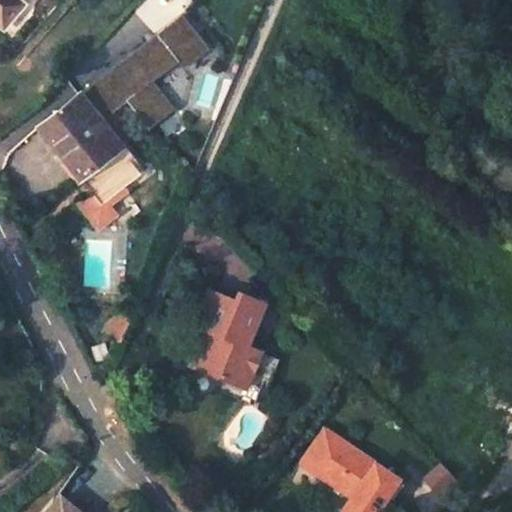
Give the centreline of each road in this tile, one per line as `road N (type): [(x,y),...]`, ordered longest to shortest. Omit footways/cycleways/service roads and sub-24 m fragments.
road 1 (unknown): [(278,0),(86,426)]
road 2 (residential): [(0,263),(86,426),(165,511)]
